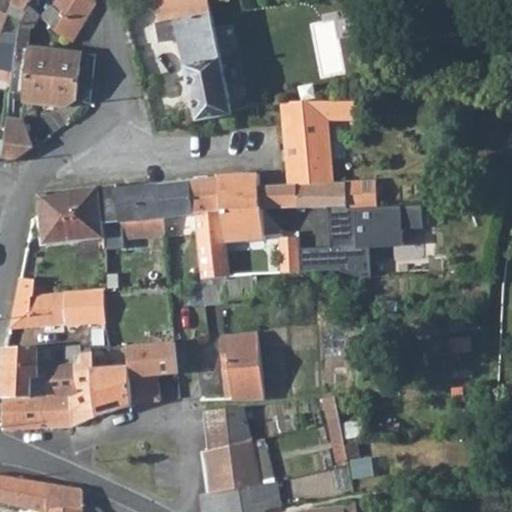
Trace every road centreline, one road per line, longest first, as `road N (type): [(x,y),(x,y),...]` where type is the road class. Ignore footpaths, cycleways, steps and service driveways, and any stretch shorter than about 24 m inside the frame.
road 1 (residential): [(54,469),(88,442),(167,417),(189,426),(184,511)]
road 2 (residential): [(76,142),(100,156),(261,148)]
road 3 (residential): [(76,142),(22,195),(0,292)]
road 4 (residential): [(106,0),(121,87),(115,113),(76,142)]
